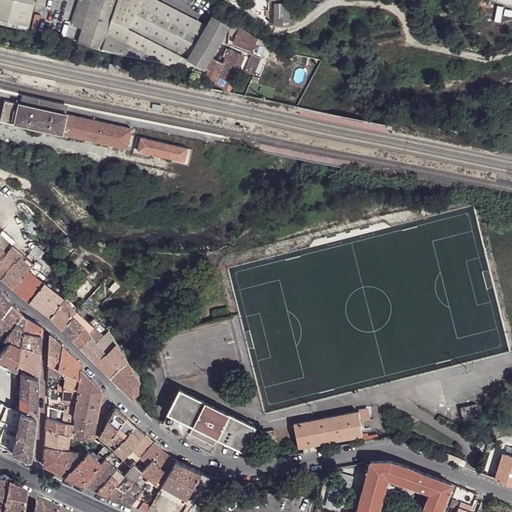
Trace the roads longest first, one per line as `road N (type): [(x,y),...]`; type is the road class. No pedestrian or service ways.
road 1 (residential): [(0,281),(171,447),(216,468),(270,475),(381,449),(511,500)]
road 2 (track): [(408,36),(401,50),(352,70),(299,62),(258,67)]
road 3 (unclassified): [(150,163),(0,127)]
